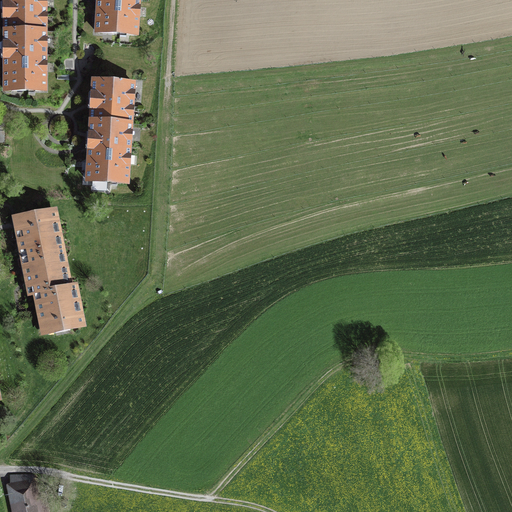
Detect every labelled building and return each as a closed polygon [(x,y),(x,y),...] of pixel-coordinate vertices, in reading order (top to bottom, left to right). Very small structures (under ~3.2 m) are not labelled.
[(5,0),(5,4),(9,4),(9,18),(5,18),(5,31),(45,31),(45,24),(47,24),(47,14),(45,14),(45,8),(47,8),(46,0),(5,0)] [(102,0),(102,1),(98,0),(96,32),(120,34),(120,30),(127,30),(126,34),(137,35),(138,16),(139,17),(140,7),(139,7),(139,0),(102,0)] [(45,31),(5,31),(5,44),(9,44),(8,59),(5,59),(5,91),(29,91),(29,87),(35,87),(35,91),(45,91),(45,72),(47,72),(47,63),(45,63),(45,48),(47,48),(47,39),(45,39),(45,31)] [(133,91),(134,83),(93,81),(93,94),(96,94),(95,109),(92,109),(91,121),(131,124),(132,117),(133,117),(133,107),(132,107),(133,101),(134,101),(134,91),(133,91)] [(131,131),(131,124),(91,121),(90,134),(93,134),(93,149),(89,149),(87,181),(127,183),(129,165),(130,165),(130,155),(129,155),(130,141),(131,141),(132,132),(131,131)] [(24,258),(58,251),(56,244),(60,243),(53,210),(42,213),(42,215),(16,221),(19,232),(25,231),(26,237),(20,239),(24,258)] [(31,295),(43,292),(65,288),(64,281),(68,280),(63,258),(59,259),(58,251),(24,258),(30,257),(31,264),(25,265),(31,295)] [(74,286),(65,288),(43,292),(44,299),(38,301),(43,323),(48,322),(49,329),(70,325),(70,328),(82,326),(74,286)] [(22,475),(10,475),(11,487),(17,511),(46,511),(44,500),(40,500),(34,501),(30,482),(34,481),(33,475),(22,475)]
